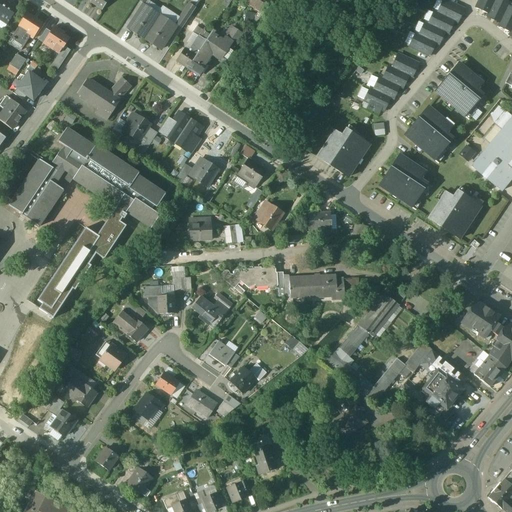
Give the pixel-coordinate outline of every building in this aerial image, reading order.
[(17,9),(4,0),(0,0),(0,23),(5,27),(17,9)] [(93,0),(91,3),(102,11),(109,0),(93,0)] [(464,10),(444,0),(438,13),(437,13),(454,21),(454,22),(457,23),(464,10)] [(479,0),(476,8),(489,14),(495,0),(479,0)] [(502,0),(495,0),(489,14),(487,17),(500,23),(508,7),(510,4),(502,0)] [(190,4),(177,24),(183,28),(196,8),(190,4)] [(160,17),(143,6),(128,28),(145,39),(160,17)] [(511,8),(508,7),(500,23),(498,26),(511,32),(511,30),(511,8)] [(454,21),(437,13),(438,13),(434,11),(428,24),(445,32),(445,33),(448,34),(454,22),(454,21)] [(43,26),(27,14),(11,38),(12,39),(12,40),(14,42),(15,41),(25,48),(31,39),(33,41),(43,26)] [(176,27),(160,17),(145,39),(161,50),(176,27)] [(198,26),(193,22),(188,30),(193,33),(198,26)] [(445,32),(428,24),(425,22),(419,35),(436,43),(435,44),(439,45),(445,33),(445,32)] [(232,27),(225,38),(230,41),(237,30),(232,27)] [(69,39),(54,29),(51,33),(46,41),(54,47),(52,50),(59,54),(64,47),(69,39)] [(51,33),(46,30),(39,40),(44,43),(46,41),(51,33)] [(243,35),(237,30),(230,41),(229,41),(231,42),(230,43),(236,46),(243,35)] [(210,35),(203,31),(199,36),(206,41),(210,35)] [(436,43),(419,35),(416,33),(409,47),(429,56),(435,44),(436,43)] [(196,56),(188,68),(199,75),(211,58),(206,55),(208,51),(215,55),(223,43),(222,42),(210,35),(206,41),(196,56)] [(199,36),(191,49),(193,50),(191,53),(196,56),(206,41),(199,36)] [(223,43),(215,55),(218,58),(221,57),(230,43),(231,42),(229,41),(230,41),(225,38),(222,42),(223,43)] [(230,43),(221,57),(218,58),(215,55),(214,56),(214,57),(218,60),(223,58),(227,60),(236,46),(230,43)] [(59,54),(51,66),(58,71),(71,51),(64,47),(59,54)] [(191,53),(185,49),(177,60),(188,68),(196,56),(191,53)] [(26,61),(17,55),(9,66),(18,72),(25,63),(26,61)] [(418,64),(398,55),(392,67),(392,68),(409,76),(408,76),(412,78),(418,64)] [(482,84),(459,64),(450,75),(451,76),(446,83),(444,81),(435,92),(448,103),(449,101),(453,105),(452,107),(465,117),(482,95),(477,91),(482,84)] [(409,76),(392,68),(392,67),(389,66),(383,79),(399,87),(402,89),(408,76),(409,76)] [(29,73),(39,81),(43,77),(31,67),(27,72),(29,73)] [(29,73),(17,89),(27,97),(33,101),(45,85),(39,81),(29,73)] [(399,87),(383,79),(380,77),(374,90),(373,90),(390,98),(393,100),(399,87)] [(109,94),(91,82),(90,83),(87,81),(78,94),(81,96),(80,97),(98,109),(96,113),(107,121),(120,101),(118,100),(131,87),(122,79),(109,94)] [(390,98),(373,90),(374,90),(370,88),(364,102),(369,104),(382,110),(384,111),(390,98)] [(17,89),(14,93),(23,101),(27,97),(17,89)] [(482,95),(465,117),(469,120),(474,114),(473,112),(480,104),(481,106),(487,99),(482,95)] [(27,111),(8,97),(0,107),(5,110),(0,116),(0,121),(12,130),(27,111)] [(382,110),(369,104),(367,109),(379,115),(382,110)] [(452,127),(428,108),(419,119),(421,120),(415,126),(414,125),(405,136),(417,147),(419,145),(423,148),(422,150),(434,161),(452,139),(446,134),(452,127)] [(191,120),(180,112),(174,121),(163,136),(175,144),(191,120)] [(150,126),(133,115),(121,132),(138,144),(142,138),(148,129),(150,126)] [(164,136),(174,121),(169,117),(159,132),(164,136)] [(511,118),(504,128),(490,145),(471,167),(501,191),(511,179),(511,178),(511,118)] [(203,128),(191,120),(175,144),(186,152),(188,150),(197,136),(203,128)] [(376,135),(386,134),(385,123),(375,124),(376,135)] [(497,123),(483,139),(490,145),(504,128),(497,123)] [(356,130),(349,126),(346,130),(369,146),(372,141),(365,136),(364,138),(355,132),(356,130)] [(148,129),(142,138),(145,140),(151,131),(148,129)] [(138,175),(94,146),(93,149),(65,130),(57,143),(66,149),(63,153),(60,151),(52,163),(56,165),(53,169),(40,160),(9,206),(23,215),(24,214),(27,216),(26,218),(39,227),(63,191),(59,189),(62,184),(65,186),(69,182),(65,179),(68,175),(73,179),(72,181),(115,209),(117,206),(127,213),(151,229),(160,216),(152,211),(154,206),(157,208),(165,196),(137,177),(138,175)] [(346,130),(342,137),(334,132),(317,157),(329,165),(330,163),(337,168),(336,170),(348,178),(357,164),(355,163),(359,158),(360,159),(369,146),(346,130)] [(157,134),(151,131),(145,140),(144,143),(149,146),(157,134)] [(202,139),(197,136),(188,150),(192,154),(202,139)] [(452,139),(434,161),(438,164),(444,157),(442,156),(449,148),(451,149),(456,143),(452,139)] [(149,146),(144,143),(138,151),(143,155),(149,146)] [(467,143),(459,154),(469,161),(477,151),(467,143)] [(399,156),(392,167),(394,169),(389,176),(387,175),(379,186),(393,196),(394,194),(399,197),(398,199),(411,208),(427,184),(420,180),(425,173),(399,156)] [(217,172),(200,160),(189,176),(206,188),(217,172)] [(265,172),(248,160),(237,177),(254,188),(265,172)] [(185,177),(179,173),(174,180),(180,184),(185,177)] [(427,184),(411,208),(416,211),(421,204),(419,202),(425,194),(426,195),(431,187),(427,184)] [(467,192),(460,187),(457,192),(480,207),(483,203),(476,198),(475,200),(466,194),(467,192)] [(257,189),(245,206),(251,210),(262,193),(257,189)] [(457,192),(453,198),(445,193),(428,219),(440,227),(441,225),(449,230),(447,232),(459,239),(468,226),(466,224),(469,220),(471,221),(480,207),(457,192)] [(265,202),(253,219),(271,231),(283,214),(265,202)] [(85,228),(37,301),(43,304),(39,310),(53,319),(72,290),(75,291),(81,282),(78,281),(83,274),(85,276),(91,267),(89,265),(96,254),(104,260),(126,227),(120,223),(122,219),(125,215),(127,213),(117,206),(115,209),(97,236),(85,228)] [(329,234),(328,214),(309,215),(310,235),(329,234)] [(209,219),(189,220),(190,241),(210,241),(209,219)] [(473,241),(470,245),(475,249),(479,245),(473,241)] [(248,271),(234,271),(233,275),(241,282),(248,289),(255,286),(255,284),(263,284),(265,286),(269,286),(271,290),(276,290),(278,286),(277,274),(276,274),(275,270),(273,268),(267,268),(267,270),(253,270),(252,268),(249,268),(248,271)] [(233,276),(230,275),(228,272),(227,271),(224,271),(220,277),(235,289),(237,286),(241,282),(233,275),(233,276)] [(335,277),(298,278),(299,298),(320,297),(321,299),(331,298),(337,298),(336,292),(335,280),(335,277)] [(298,278),(289,279),(290,297),(290,298),(299,298),(298,278)] [(343,280),(335,280),(336,292),(344,292),(343,280)] [(244,291),(237,286),(235,289),(241,295),(244,291)] [(161,287),(142,288),(143,299),(148,298),(148,305),(157,313),(159,313),(158,297),(167,297),(167,294),(162,295),(161,287)] [(172,288),(161,287),(162,295),(167,294),(167,297),(173,297),(172,292),(172,288)] [(344,292),(336,292),(337,298),(331,298),(331,301),(344,300),(344,292)] [(218,294),(209,305),(220,313),(215,319),(218,322),(232,305),(218,294)] [(384,294),(358,326),(366,332),(373,338),(399,306),(384,294)] [(167,297),(158,297),(159,313),(159,315),(174,315),(173,297),(167,297)] [(209,305),(200,298),(191,309),(210,323),(211,324),(215,319),(220,313),(209,305)] [(145,313),(129,300),(126,305),(135,312),(131,317),(134,320),(138,322),(145,313)] [(511,327),(506,324),(503,328),(495,324),(499,318),(492,313),(491,315),(484,311),(485,309),(476,302),(461,324),(485,339),(490,332),(497,337),(495,340),(498,342),(493,349),(494,349),(489,356),(504,369),(510,360),(511,361),(511,360),(511,327)] [(135,312),(126,305),(122,310),(125,312),(131,317),(135,312)] [(125,312),(120,319),(117,317),(115,319),(118,321),(114,325),(124,333),(134,320),(131,317),(125,312)] [(215,319),(211,324),(210,323),(209,327),(213,330),(215,327),(216,327),(219,324),(218,322),(215,319)] [(138,322),(134,320),(124,333),(136,343),(147,330),(138,322)] [(99,333),(91,326),(87,331),(96,338),(99,333)] [(358,326),(325,365),(352,388),(362,397),(363,395),(370,387),(349,369),(348,371),(342,366),(343,364),(347,367),(352,361),(346,356),(354,347),(355,349),(360,343),(358,342),(366,332),(358,326)] [(294,336),(287,343),(301,358),(309,351),(294,336)] [(234,353),(217,342),(214,346),(212,345),(210,348),(212,350),(209,356),(225,367),(233,354),(234,353)] [(422,343),(405,363),(408,365),(405,369),(411,374),(431,351),(422,343)] [(106,351),(101,347),(96,356),(116,369),(124,357),(109,347),(106,351)] [(453,370),(431,351),(420,364),(426,368),(428,365),(433,370),(428,376),(431,378),(437,371),(446,378),(453,370)] [(233,354),(226,366),(231,369),(239,358),(233,354)] [(504,369),(489,356),(475,374),(490,386),(504,369)] [(370,387),(363,395),(373,404),(405,367),(397,360),(372,389),(370,387)] [(255,366),(248,373),(256,380),(258,383),(265,375),(255,366)] [(89,379),(72,368),(68,374),(83,385),(84,386),(89,379)] [(177,374),(168,368),(165,372),(166,372),(174,378),(177,374)] [(243,369),(230,383),(243,395),(256,380),(248,373),(243,369)] [(461,377),(453,370),(446,378),(454,385),(461,377)] [(431,378),(422,390),(430,397),(425,404),(434,410),(439,404),(445,409),(461,391),(454,385),(446,378),(437,371),(431,378)] [(83,385),(68,374),(61,384),(66,388),(61,395),(67,399),(70,395),(74,398),(83,385)] [(164,374),(156,387),(171,396),(172,393),(175,395),(178,391),(175,389),(179,384),(164,374)] [(84,386),(83,385),(74,398),(87,407),(96,394),(84,386)] [(362,397),(352,388),(346,394),(356,403),(362,397)] [(215,405),(196,392),(187,406),(206,419),(215,405)] [(162,407),(146,395),(134,413),(137,415),(147,422),(155,410),(158,412),(162,407)] [(240,405),(228,397),(224,403),(234,410),(240,405)] [(63,404),(55,399),(47,411),(52,414),(58,418),(62,412),(59,410),(63,404)] [(234,410),(224,403),(216,412),(223,417),(234,410)] [(445,409),(439,404),(434,410),(433,411),(435,413),(439,416),(439,417),(441,415),(443,417),(448,411),(445,409)] [(355,407),(333,421),(340,432),(338,433),(343,441),(351,435),(350,433),(365,423),(355,407)] [(76,421),(62,412),(58,418),(52,427),(53,428),(66,437),(76,421)] [(52,414),(45,425),(45,427),(44,428),(45,430),(47,431),(48,431),(49,431),(51,431),(53,428),(52,427),(51,427),(58,418),(52,414)] [(33,422),(24,415),(20,420),(30,427),(33,422)] [(147,422),(137,415),(133,420),(143,427),(147,422)] [(273,426),(267,428),(273,445),(279,442),(273,426)] [(268,446),(265,447),(263,440),(252,443),(259,465),(256,466),(259,476),(276,470),(268,446)] [(118,458),(105,449),(96,463),(109,471),(118,458)] [(147,456),(137,462),(141,468),(144,470),(151,461),(147,456)] [(138,469),(127,484),(141,495),(152,480),(138,469)] [(511,485),(504,479),(501,483),(500,483),(491,493),(491,494),(488,498),(490,500),(490,501),(492,503),(494,503),(501,509),(511,496),(511,485)] [(245,481),(227,488),(233,503),(247,497),(245,491),(248,490),(245,481)] [(215,491),(212,492),(209,493),(210,496),(201,499),(203,503),(206,511),(212,511),(222,508),(215,491)] [(73,511),(35,492),(25,511),(73,511)] [(176,495),(162,500),(167,510),(172,508),(171,506),(180,502),(176,495)] [(511,511),(511,496),(501,509),(504,511),(511,511)] [(180,502),(171,506),(172,508),(173,511),(191,511),(186,500),(180,502)] [(206,511),(203,503),(197,506),(199,511),(206,511)]
